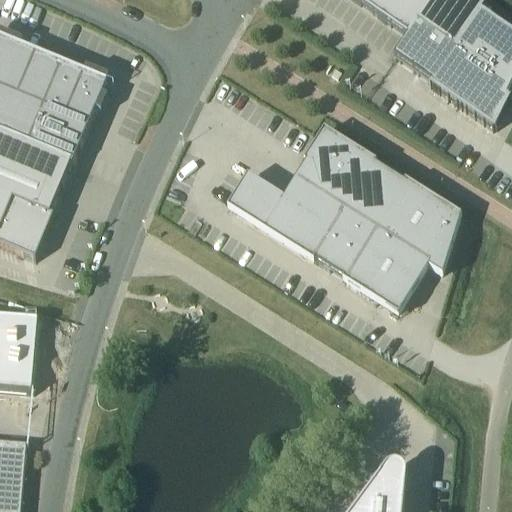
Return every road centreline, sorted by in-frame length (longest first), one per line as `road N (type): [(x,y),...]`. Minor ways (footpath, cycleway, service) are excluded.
road 1 (unclassified): [(54,511),(91,339),(192,70)]
road 2 (unknown): [(501,397),(232,223),(211,198),(205,161),(170,126)]
road 3 (unclassified): [(484,511),(511,359)]
